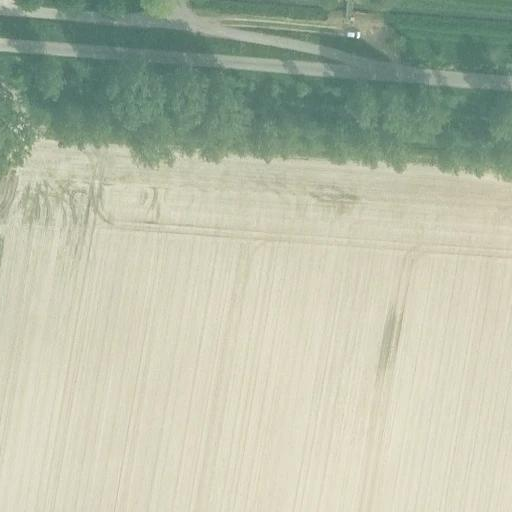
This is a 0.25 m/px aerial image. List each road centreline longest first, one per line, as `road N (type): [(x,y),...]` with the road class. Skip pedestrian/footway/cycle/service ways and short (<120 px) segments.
road 1 (residential): [(391,73),(262,36),(0,8)]
road 2 (unclassified): [(391,73),(0,43)]
road 3 (track): [(361,33),(169,21)]
road 4 (unclassified): [(511,82),(391,73)]
